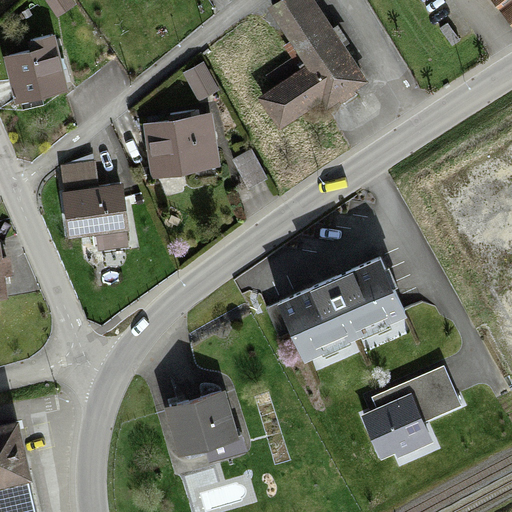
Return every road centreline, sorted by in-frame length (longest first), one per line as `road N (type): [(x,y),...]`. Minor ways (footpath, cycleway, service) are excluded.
road 1 (secondary): [(113,378),(136,341),(208,275),(420,129)]
road 2 (residential): [(259,0),(13,187)]
road 3 (residential): [(13,187),(83,355)]
road 4 (residential): [(420,129),(334,0)]
road 5 (secondary): [(93,511),(94,440),(113,378)]
